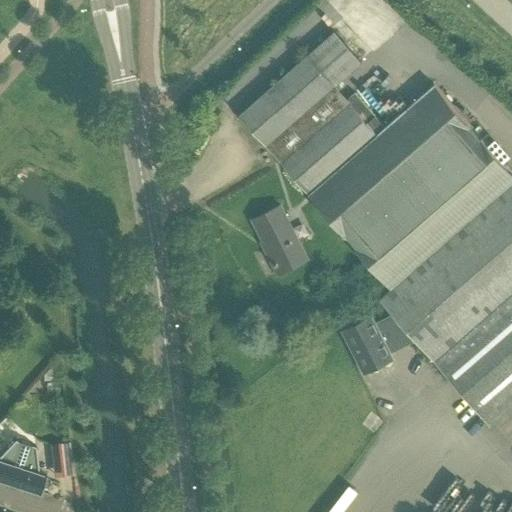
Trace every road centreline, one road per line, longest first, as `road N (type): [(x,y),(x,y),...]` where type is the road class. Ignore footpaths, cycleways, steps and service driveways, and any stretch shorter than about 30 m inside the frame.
road 1 (tertiary): [(185,511),(129,116)]
road 2 (unclassified): [(129,116),(150,108),(271,0)]
